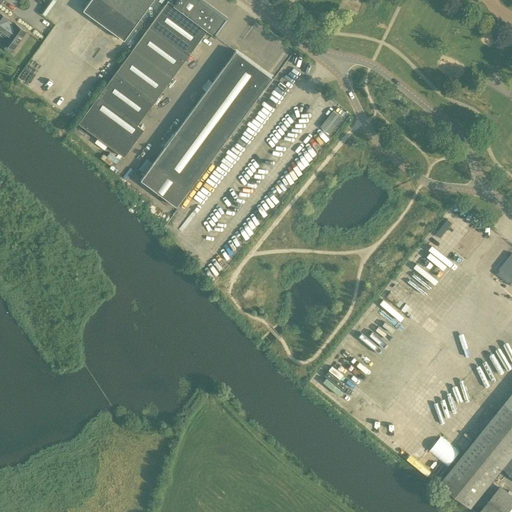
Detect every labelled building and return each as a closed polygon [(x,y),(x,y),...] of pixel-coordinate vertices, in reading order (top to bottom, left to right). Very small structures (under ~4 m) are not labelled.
[(168,1),(112,77),(78,123),(124,157),(144,130),(137,125),(207,30),(211,34),(210,35),(214,38),(216,34),(215,33),(226,19),(200,0),(178,0),(175,4),(174,3),(173,5),(168,1)] [(90,0),(83,10),(124,40),(136,24),(153,0),(90,0)] [(422,0),(415,0),(413,5),(424,12),(429,4),(422,0)] [(432,0),(429,4),(441,11),(446,3),(443,1),(441,0),(432,0)] [(424,12),(436,20),(441,11),(429,4),(424,12)] [(413,5),(408,13),(419,20),(424,12),(413,5)] [(0,36),(1,37),(7,28),(5,27),(4,25),(8,19),(0,12),(0,36)] [(424,12),(419,20),(431,28),(436,20),(424,12)] [(408,13),(402,21),(414,28),(419,20),(408,13)] [(414,28),(426,36),(431,28),(419,20),(414,28)] [(402,21),(397,29),(409,37),(414,28),(402,21)] [(7,28),(1,37),(3,38),(1,41),(13,50),(26,32),(15,24),(11,30),(9,30),(7,28)] [(409,37),(421,44),(426,36),(414,28),(409,37)] [(397,29),(392,37),(404,45),(409,37),(397,29)] [(387,46),(390,48),(394,50),(397,52),(399,53),(404,45),(392,37),(387,46)] [(404,45),(416,52),(421,44),(409,37),(404,45)] [(399,53),(400,54),(403,56),(407,58),(410,60),(410,61),(416,52),(404,45),(399,53)] [(194,107),(230,134),(271,77),(235,51),(194,107)] [(54,75),(41,67),(41,68),(36,64),(23,84),(41,95),(54,75)] [(62,81),(47,100),(57,108),(72,89),(62,81)] [(230,134),(194,107),(152,164),(188,190),(230,134)] [(329,134),(342,118),(333,111),(320,126),(329,134)] [(456,202),(437,227),(459,244),(478,219),(456,202)] [(511,253),(499,270),(500,271),(498,274),(511,285),(511,253)] [(399,279),(418,296),(426,288),(406,271),(399,279)] [(385,297),(395,305),(400,299),(390,291),(385,297)] [(511,393),(504,403),(442,480),(472,506),(511,456),(511,393)] [(511,511),(511,492),(501,484),(479,511),(511,511)]
